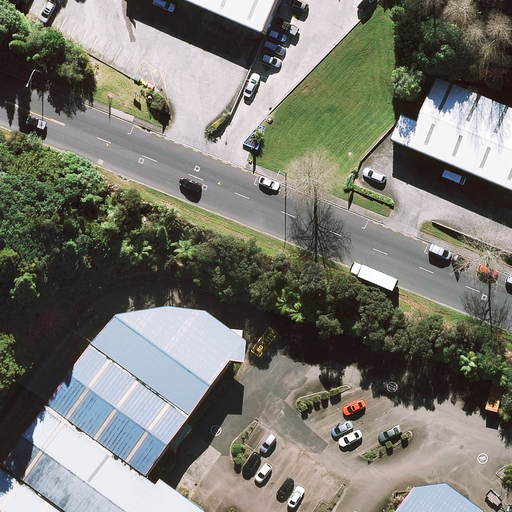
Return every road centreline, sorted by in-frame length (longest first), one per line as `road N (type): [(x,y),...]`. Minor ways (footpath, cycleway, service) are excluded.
road 1 (tertiary): [(511,296),(0,95)]
road 2 (unknown): [(511,205),(494,217),(414,221),(395,250)]
